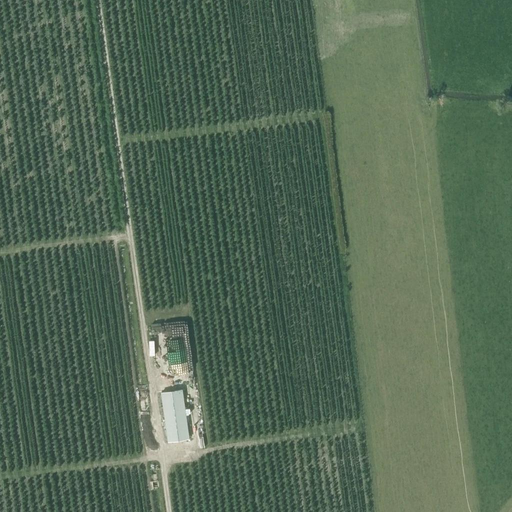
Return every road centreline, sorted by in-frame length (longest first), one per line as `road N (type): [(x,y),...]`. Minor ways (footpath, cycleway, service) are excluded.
road 1 (track): [(167,511),(96,0)]
road 2 (track): [(0,477),(353,427)]
road 3 (track): [(116,141),(312,115)]
road 4 (track): [(129,234),(0,251)]
